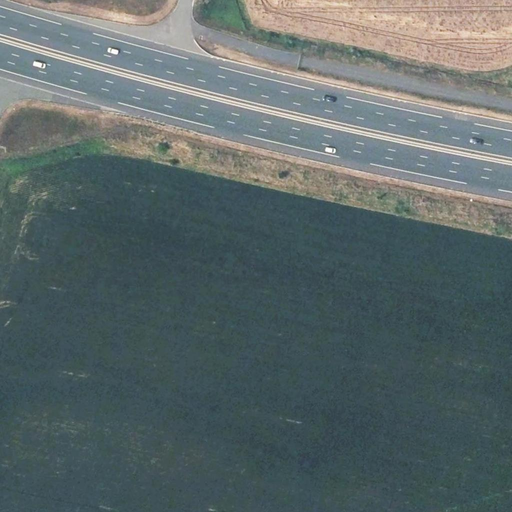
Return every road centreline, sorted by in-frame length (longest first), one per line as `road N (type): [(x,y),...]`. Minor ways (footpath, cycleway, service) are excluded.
road 1 (motorway): [(511,143),(270,93),(0,19)]
road 2 (motorway): [(0,54),(233,118),(511,176)]
